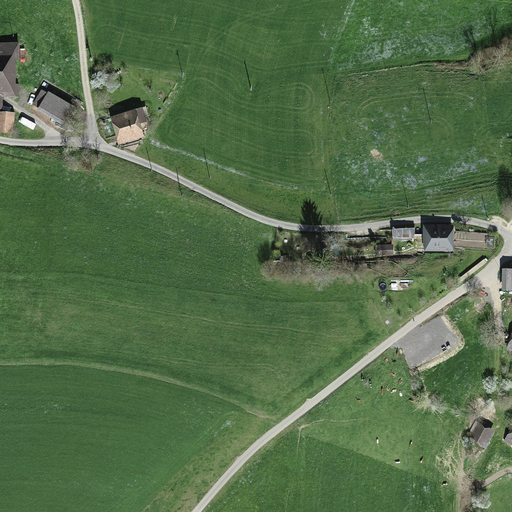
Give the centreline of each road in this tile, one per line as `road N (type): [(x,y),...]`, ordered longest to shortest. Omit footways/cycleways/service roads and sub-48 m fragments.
road 1 (unclassified): [(0,140),(93,143),(286,225),(456,218),(511,235)]
road 2 (track): [(93,143),(75,0)]
